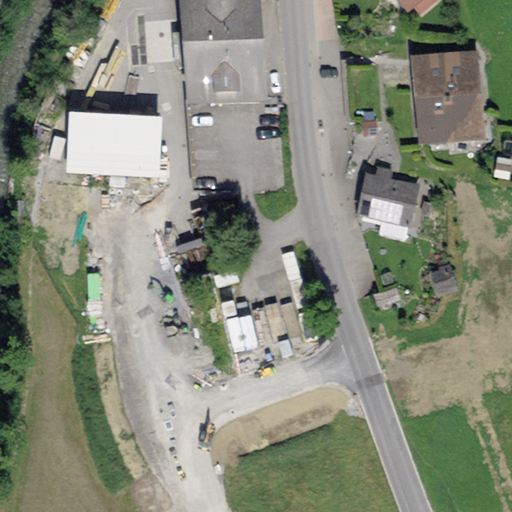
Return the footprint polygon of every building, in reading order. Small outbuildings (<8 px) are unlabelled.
[(252,0),(187,0),(190,35),(177,36),(179,69),(192,68),(195,104),(259,99),(252,0)] [(372,0),(337,0),(340,21),(374,17),(372,0)] [(409,0),(410,1),(411,0),(413,0),(423,11),(436,0),(409,0)] [(382,122),(378,63),(345,65),(350,124),(382,122)] [(469,65),(422,69),(428,136),(475,132),(469,65)] [(160,183),(164,124),(73,117),(69,176),(160,183)] [(360,216),(410,226),(417,189),(368,179),(360,216)] [(450,271),(436,276),(441,293),(455,288),(450,271)] [(182,274),(154,283),(172,338),(200,329),(182,274)]
